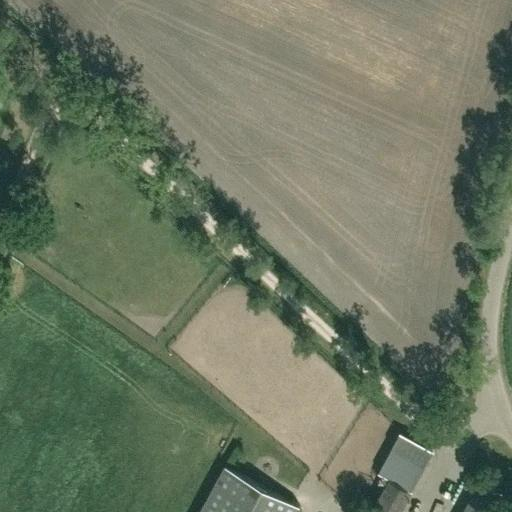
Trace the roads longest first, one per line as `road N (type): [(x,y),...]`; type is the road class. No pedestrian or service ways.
road 1 (track): [(499,423),(428,420),(398,402),(57,82)]
road 2 (unclassified): [(511,440),(482,374),(478,326),(511,190)]
road 3 (track): [(0,218),(57,82)]
